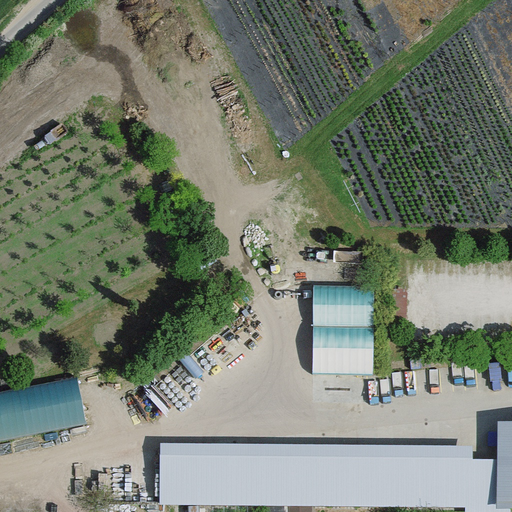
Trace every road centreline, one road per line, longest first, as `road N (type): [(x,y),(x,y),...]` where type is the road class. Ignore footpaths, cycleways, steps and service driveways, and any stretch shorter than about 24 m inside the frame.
road 1 (track): [(5,471),(161,431),(295,410),(511,399)]
road 2 (track): [(295,410),(258,297),(149,88)]
